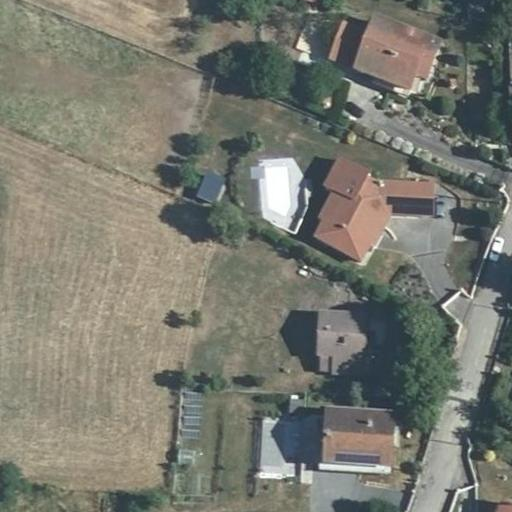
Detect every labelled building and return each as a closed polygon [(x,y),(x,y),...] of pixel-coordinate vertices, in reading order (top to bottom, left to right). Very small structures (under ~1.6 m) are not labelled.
[(409,90),(414,77),(419,61),(431,65),(438,46),(378,23),(357,72),(409,90)] [(419,61),(414,77),(426,80),(431,65),(419,61)] [(341,159),(323,195),(331,200),(342,206),(332,224),(325,221),(317,237),(361,261),(370,244),(368,239),(374,229),(382,234),(391,216),(420,216),(421,186),(376,185),(367,179),(370,175),(341,159)] [(432,186),(421,186),(420,216),(432,215),(432,186)] [(225,196),(207,188),(201,201),(219,210),(225,196)] [(342,206),(331,200),(320,218),(325,221),(332,224),(342,206)] [(368,239),(370,244),(374,247),(382,234),(374,229),(368,239)] [(349,302),(352,285),(334,281),(330,298),(349,302)] [(321,318),(318,372),(364,374),(366,319),(321,318)] [(327,417),(325,465),(391,466),(394,421),(327,417)]
